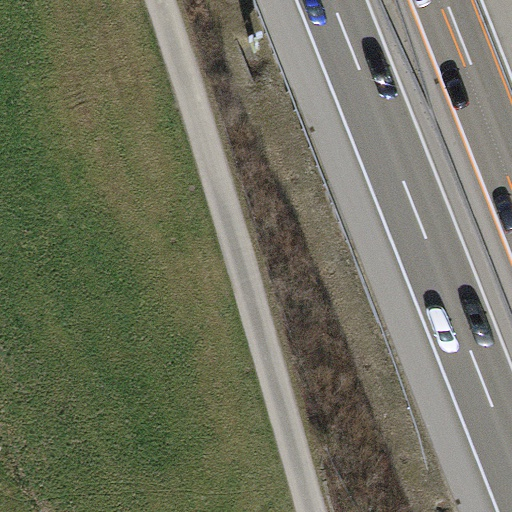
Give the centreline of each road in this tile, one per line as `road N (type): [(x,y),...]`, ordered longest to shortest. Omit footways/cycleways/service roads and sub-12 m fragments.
road 1 (track): [(301,511),(200,129),(155,0)]
road 2 (motorway): [(331,0),(511,455)]
road 3 (motorway): [(511,164),(447,0)]
